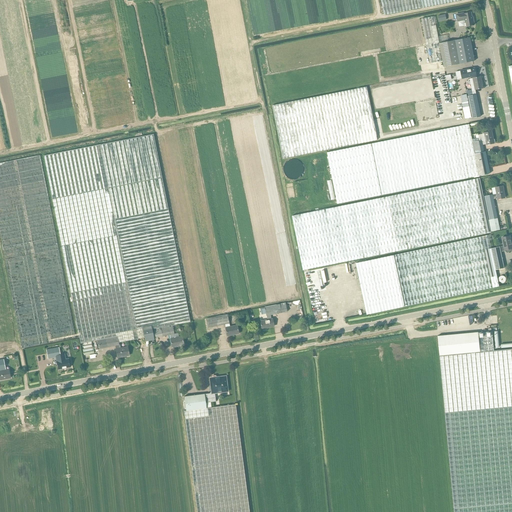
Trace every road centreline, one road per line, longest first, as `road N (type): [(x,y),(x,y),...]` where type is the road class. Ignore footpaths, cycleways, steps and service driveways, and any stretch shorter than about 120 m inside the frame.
road 1 (tertiary): [(0,398),(511,295)]
road 2 (unclassified): [(511,135),(485,0)]
